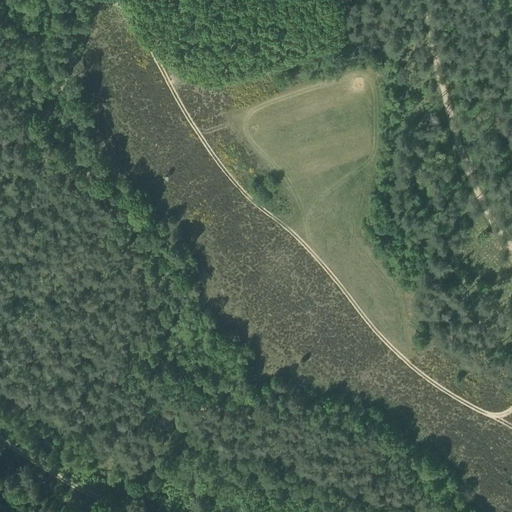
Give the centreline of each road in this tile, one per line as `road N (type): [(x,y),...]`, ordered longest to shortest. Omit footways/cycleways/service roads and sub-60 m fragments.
road 1 (track): [(511,392),(470,382),(400,332),(287,206),(249,176),(190,99),(133,0)]
road 2 (track): [(0,415),(105,482),(213,511)]
road 3 (track): [(511,211),(475,154),(432,0)]
road 4 (track): [(92,0),(0,191)]
